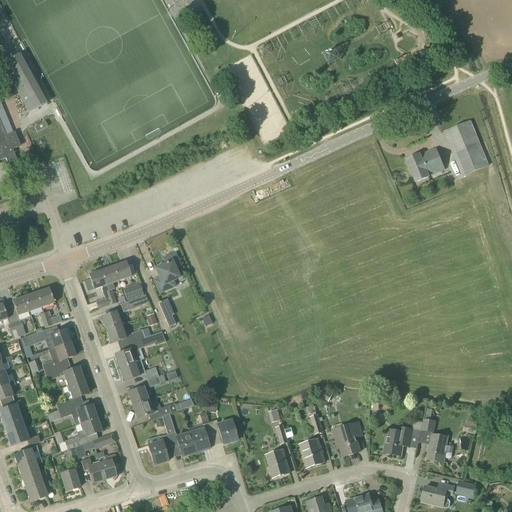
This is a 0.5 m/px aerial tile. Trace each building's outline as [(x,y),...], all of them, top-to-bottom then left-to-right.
[(0,27),(0,49),(0,50),(11,44),(2,27),(0,27)] [(29,114),(46,105),(19,56),(2,65),(29,114)] [(462,178),(489,167),(470,121),(443,132),(462,178)] [(0,161),(6,159),(4,153),(11,150),(5,136),(0,123),(0,161)] [(234,144),(245,139),(243,135),(232,140),(234,144)] [(445,171),(436,149),(420,155),(406,160),(415,183),(429,178),(445,171)] [(12,199),(0,203),(0,239),(25,229),(12,199)] [(159,293),(175,287),(172,281),(178,279),(173,269),(179,266),(174,255),(163,260),(166,266),(156,270),(160,279),(154,282),(159,293)] [(113,267),(119,282),(130,278),(125,263),(113,267)] [(113,267),(101,271),(106,286),(108,292),(112,291),(114,290),(112,284),(119,282),(113,267)] [(101,271),(88,276),(93,291),(100,288),(104,300),(95,303),(98,311),(109,307),(107,300),(110,299),(110,298),(114,297),(112,291),(108,292),(106,286),(101,271)] [(127,303),(144,297),(139,284),(122,290),(127,303)] [(34,294),(40,309),(54,304),(49,289),(34,294)] [(29,313),(40,309),(34,294),(24,298),(29,313)] [(107,300),(109,307),(116,304),(114,297),(110,298),(110,299),(107,300)] [(144,297),(127,303),(120,305),(123,314),(140,308),(139,307),(148,304),(145,297),(144,297)] [(17,317),(29,313),(24,298),(11,302),(16,317),(12,319),(14,324),(13,324),(14,328),(16,327),(17,331),(16,331),(18,338),(19,338),(19,337),(25,335),(21,322),(19,322),(17,317)] [(14,324),(12,319),(7,320),(2,305),(0,305),(0,322),(2,322),(5,330),(8,330),(12,340),(18,338),(16,331),(17,331),(16,327),(14,328),(13,324),(14,324)] [(170,308),(161,311),(168,328),(174,325),(171,316),(173,315),(170,308)] [(49,319),(47,313),(39,316),(44,329),(61,323),(59,316),(49,319)] [(105,331),(121,326),(116,313),(101,318),(105,331)] [(205,327),(211,324),(208,316),(202,319),(205,327)] [(121,326),(105,331),(110,345),(116,342),(118,348),(144,339),(141,332),(141,331),(125,337),(121,326)] [(48,351),(70,343),(65,330),(58,333),(56,327),(23,339),(21,339),(25,349),(44,342),(48,351)] [(150,337),(144,339),(147,347),(154,345),(151,337),(150,337)] [(120,354),(114,356),(119,369),(140,362),(136,351),(147,347),(144,339),(118,348),(120,354)] [(44,374),(69,365),(67,360),(75,357),(70,343),(48,351),(51,362),(41,366),(44,374)] [(32,375),(40,372),(36,361),(28,364),(32,375)] [(144,375),(146,381),(157,377),(155,369),(143,373),(140,362),(119,369),(123,382),(139,377),(144,375)] [(67,387),(83,381),(78,368),(71,371),(69,365),(44,374),(47,382),(61,377),(60,376),(63,374),(67,387)] [(9,370),(4,372),(4,373),(0,374),(0,387),(8,385),(8,384),(13,382),(9,370)] [(157,377),(146,381),(149,389),(165,383),(163,376),(158,377),(157,377)] [(58,412),(81,403),(79,398),(88,395),(83,381),(67,387),(72,399),(66,401),(66,400),(55,404),(58,412)] [(0,401),(12,397),(9,389),(15,387),(13,382),(8,384),(8,385),(0,387),(0,401)] [(132,407),(148,401),(143,388),(127,393),(132,407)] [(328,404),(332,396),(323,391),(319,399),(328,404)] [(15,405),(12,397),(0,401),(0,405),(2,410),(0,410),(0,418),(2,424),(20,418),(19,416),(17,410),(22,408),(21,403),(15,405)] [(150,422),(162,418),(169,415),(177,413),(174,404),(160,409),(158,405),(150,408),(148,401),(132,407),(137,420),(148,416),(150,422)] [(216,414),(217,405),(206,404),(205,412),(216,414)] [(74,406),(58,412),(60,420),(71,416),(72,420),(78,418),(81,425),(96,419),(92,406),(83,409),(76,411),(74,406)] [(2,424),(6,436),(24,429),(23,428),(21,421),(26,419),(27,421),(33,418),(31,412),(25,414),(19,416),(20,418),(2,424)] [(274,424),(284,423),(283,412),(273,412),(274,424)] [(206,413),(199,415),(202,424),(208,422),(206,413)] [(195,454),(189,434),(176,438),(175,433),(169,415),(162,418),(174,458),(181,457),(181,458),(195,454)] [(315,436),(323,433),(318,416),(309,418),(315,436)] [(167,461),(174,458),(162,418),(167,436),(159,438),(160,443),(147,446),(153,466),(168,462),(167,461)] [(64,443),(58,445),(61,453),(67,451),(74,449),(92,442),(98,440),(96,435),(101,433),(96,419),(81,425),(83,431),(76,433),(78,437),(64,442),(64,443)] [(430,421),(423,420),(422,424),(420,434),(433,437),(436,422),(430,421)] [(209,423),(215,445),(222,444),(223,446),(237,442),(231,422),(218,426),(216,421),(209,423)] [(475,434),(477,424),(467,421),(466,425),(464,424),(463,432),(475,434)] [(422,424),(413,422),(412,430),(398,428),(397,432),(388,430),(384,453),(401,456),(402,447),(417,450),(418,444),(420,434),(422,424)] [(209,449),(215,445),(209,423),(201,426),(202,430),(189,434),(195,454),(209,450),(209,449)] [(341,425),(332,428),(333,431),(332,431),(337,446),(339,445),(343,458),(360,453),(356,439),(362,437),(358,424),(342,428),(341,425)] [(29,426),(23,428),(24,429),(6,436),(10,447),(26,442),(28,447),(40,443),(37,436),(31,439),(28,432),(30,431),(29,426)] [(280,446),(289,444),(283,426),(275,428),(280,446)] [(447,439),(433,437),(420,434),(418,444),(429,446),(427,461),(443,464),(447,439)] [(94,447),(93,447),(95,450),(107,446),(104,438),(98,440),(92,442),(94,447)] [(307,469),(324,464),(317,440),(300,446),(307,469)] [(88,449),(93,447),(94,447),(92,442),(74,449),(78,460),(86,458),(84,453),(88,451),(88,449)] [(35,462),(34,461),(32,454),(38,452),(36,447),(29,449),(30,451),(13,456),(17,468),(35,462)] [(55,448),(49,450),(51,457),(56,455),(57,455),(55,448)] [(74,450),(66,452),(69,462),(77,460),(74,450)] [(272,480),(290,474),(283,451),(265,456),(272,480)] [(104,481),(116,478),(112,464),(116,462),(114,455),(104,458),(106,462),(99,464),(104,481)] [(39,474),(38,472),(36,466),(42,464),(40,459),(34,461),(35,462),(17,468),(21,480),(39,474)] [(89,460),(81,462),(83,472),(87,471),(91,485),(104,481),(99,464),(91,467),(89,460)] [(43,485),(42,484),(40,477),(46,475),(44,470),(38,472),(39,474),(21,480),(25,491),(43,485)] [(66,493),(79,489),(74,471),(60,475),(66,493)] [(43,485),(25,491),(29,504),(47,498),(44,489),(50,487),(48,482),(42,484),(43,485)] [(458,482),(455,494),(473,498),(476,486),(458,482)] [(454,492),(455,488),(439,484),(437,490),(425,487),(421,503),(442,508),(442,509),(447,510),(449,508),(450,503),(449,501),(445,500),(446,494),(453,496),(454,492)] [(371,502),(369,496),(346,503),(348,511),(382,511),(378,499),(371,502)] [(325,511),(322,498),(306,503),(308,511),(325,511)]
